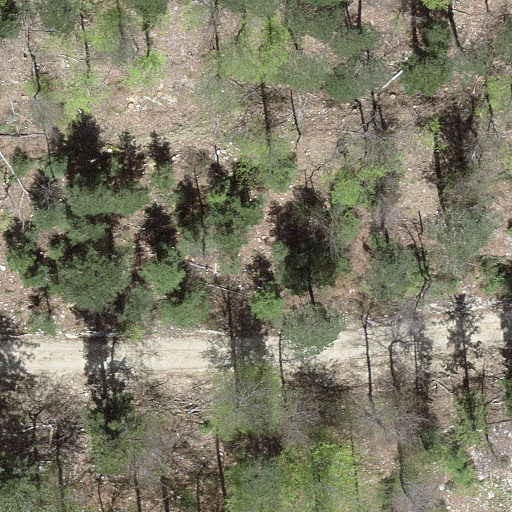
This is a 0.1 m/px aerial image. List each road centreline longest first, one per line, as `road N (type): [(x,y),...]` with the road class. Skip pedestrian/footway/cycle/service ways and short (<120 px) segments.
road 1 (track): [(0,142),(364,87),(511,44)]
road 2 (track): [(511,328),(303,352),(0,358)]
